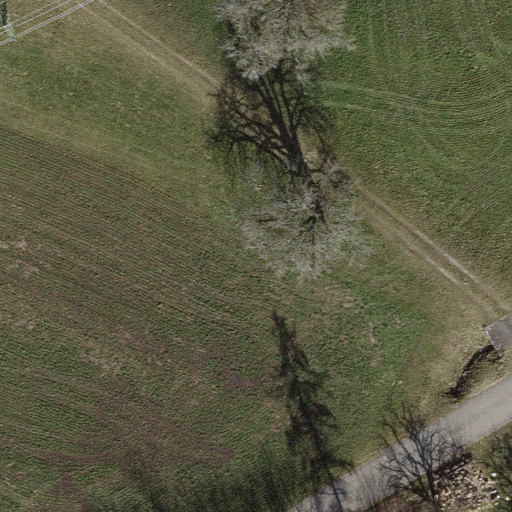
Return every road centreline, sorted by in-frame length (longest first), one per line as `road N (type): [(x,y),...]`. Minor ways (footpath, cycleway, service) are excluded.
road 1 (track): [(89,0),(336,181),(511,330)]
road 2 (unclassified): [(331,511),(511,404)]
